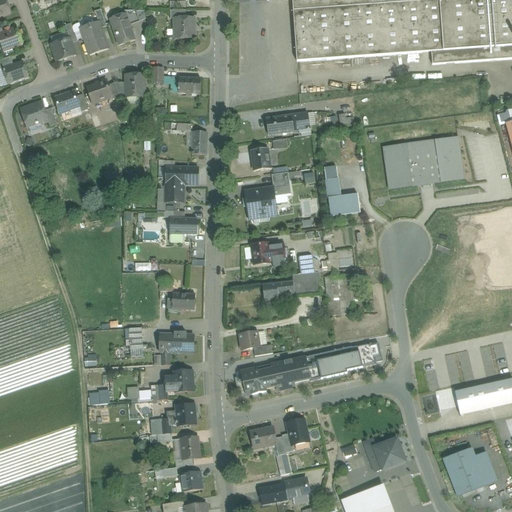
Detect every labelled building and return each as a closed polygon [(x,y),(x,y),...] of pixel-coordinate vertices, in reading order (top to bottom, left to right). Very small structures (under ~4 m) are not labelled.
[(0,0),(0,16),(10,13),(5,0),(0,0)] [(511,0),(292,0),(297,62),(431,52),(432,65),(511,59),(511,0)] [(99,23),(101,29),(107,27),(101,10),(95,12),(94,12),(95,14),(96,14),(99,23)] [(186,11),(170,11),(170,20),(174,19),(186,19),(186,11)] [(148,12),(124,12),(125,15),(126,15),(130,26),(147,20),(148,12)] [(125,15),(118,18),(119,21),(111,23),(119,46),(135,41),(130,26),(126,15),(125,15)] [(186,19),(174,19),(175,40),(195,39),(194,19),(186,19)] [(99,23),(81,29),(85,40),(90,55),(108,49),(101,29),(99,23)] [(71,43),(77,41),(72,27),(71,24),(65,26),(69,39),(70,39),(71,43)] [(85,40),(81,29),(79,24),(72,27),(77,41),(78,43),(85,40)] [(3,33),(0,34),(0,42),(4,52),(22,46),(16,29),(3,33)] [(70,39),(69,39),(51,45),(57,62),(76,56),(71,43),(70,39)] [(11,57),(0,60),(0,70),(2,70),(2,69),(13,65),(11,57)] [(13,65),(2,69),(2,70),(8,85),(28,78),(23,62),(13,65)] [(164,69),(152,68),(152,84),(163,85),(164,69)] [(144,76),(126,76),(126,83),(127,97),(145,97),(144,76)] [(201,79),(172,78),(171,93),(200,95),(201,79)] [(106,81),(97,84),(97,86),(88,89),(93,104),(111,98),(112,97),(108,86),(106,81)] [(126,83),(115,84),(120,98),(127,97),(126,83)] [(115,84),(108,86),(112,97),(111,98),(112,100),(120,98),(115,84)] [(74,92),(55,99),(60,114),(79,108),(76,97),(74,92)] [(83,95),(76,97),(79,108),(80,113),(88,110),(83,95)] [(42,103),(22,110),(29,129),(48,122),(49,122),(45,111),(42,103)] [(57,126),(52,109),(45,111),(49,122),(48,122),(50,129),(57,126)] [(307,114),(292,116),(294,133),(300,132),(301,137),(310,136),(311,136),(307,114)] [(345,115),(338,116),(341,130),(347,128),(345,115)] [(292,116),(266,120),(269,136),(294,133),(292,116)] [(174,132),(174,125),(165,124),(164,131),(174,132)] [(191,126),(174,125),(174,132),(188,133),(191,133),(191,126)] [(207,134),(193,133),(192,147),(192,155),(206,156),(207,134)] [(384,149),(390,190),(463,180),(458,139),(384,149)] [(286,140),(273,142),(274,150),(288,148),(286,140)] [(268,150),(251,152),(254,172),(271,170),(268,150)] [(175,162),(164,161),(164,176),(166,176),(166,169),(175,169),(175,162)] [(175,169),(166,169),(166,176),(166,203),(180,203),(183,203),(184,186),(198,186),(199,169),(175,169)] [(314,172),(305,174),(307,184),(316,183),(314,172)] [(288,173),(272,176),(274,190),(290,188),(288,173)] [(290,188),(274,190),(275,197),(291,195),(290,188)] [(274,190),(245,194),(246,200),(243,200),(244,208),(247,207),(249,220),(259,219),(259,216),(277,214),(275,197),(274,190)] [(328,199),(331,217),(360,213),(358,196),(328,199)] [(180,203),(166,203),(165,212),(174,213),(180,213),(180,203)] [(174,219),(171,219),(170,235),(182,235),(197,236),(197,220),(185,220),(174,219)] [(268,248),(268,245),(252,247),(254,266),(284,262),(282,246),(268,248)] [(324,271),(338,272),(338,254),(329,253),(329,262),(324,261),(324,271)] [(313,257),(299,259),(301,275),(315,274),(313,257)] [(301,275),(292,276),(293,282),(294,295),(295,298),(321,295),(318,273),(315,274),(301,275)] [(344,277),(325,278),(329,317),(359,314),(355,276),(344,277)] [(172,281),(161,280),(160,292),(172,293),(172,281)] [(293,282),(263,286),(264,302),(279,300),(278,296),(294,295),(293,282)] [(195,295),(173,294),(173,301),(169,301),(168,302),(168,309),(172,310),(195,311),(195,295)] [(142,329),(129,330),(129,344),(143,343),(142,329)] [(257,332),(239,335),(242,351),(254,349),(260,348),(257,332)] [(183,334),(174,333),(174,336),(160,336),(162,336),(162,352),(159,352),(159,353),(162,353),(169,353),(194,354),(194,337),(183,336),(183,334)] [(352,348),(328,354),(333,377),(347,374),(347,372),(376,365),(375,363),(382,362),(381,356),(381,357),(378,344),(371,346),(371,344),(352,349),(352,348)] [(260,348),(254,349),(255,358),(273,355),(271,346),(260,348)] [(86,366),(97,365),(97,356),(86,356),(86,366)] [(305,358),(241,373),(242,379),(236,380),(239,394),(245,392),(246,397),(266,393),(266,390),(276,388),(277,390),(294,386),(294,384),(310,380),(305,358)] [(191,372),(173,373),(174,381),(165,381),(166,386),(167,386),(167,393),(175,393),(175,394),(194,393),(193,384),(192,384),(191,372)] [(511,381),(455,394),(461,417),(511,405),(511,381)] [(159,386),(151,387),(152,402),(160,401),(160,402),(159,386)] [(166,386),(159,386),(160,402),(168,401),(167,393),(167,386),(166,386)] [(137,391),(129,392),(129,400),(138,400),(137,391)] [(109,393),(99,394),(100,405),(110,404),(109,393)] [(99,394),(89,395),(90,406),(100,405),(99,394)] [(195,405),(176,406),(178,428),(195,426),(194,414),(196,414),(195,405)] [(162,421),(163,436),(171,435),(170,420),(162,421)] [(162,421),(152,422),(153,437),(157,436),(163,436),(162,421)] [(304,421),(287,425),(289,435),(292,446),(302,444),(301,441),(308,440),(304,421)] [(273,428),(250,433),(254,451),(276,446),(277,446),(275,440),(273,428)] [(163,436),(157,436),(158,443),(172,442),(171,435),(163,436)] [(289,435),(282,437),(282,438),(286,454),(294,452),(292,446),(289,435)] [(198,438),(182,440),(184,452),(181,452),(182,461),(182,462),(193,460),(200,460),(198,438)] [(282,438),(275,440),(277,446),(276,446),(278,457),(286,455),(286,454),(282,438)] [(397,441),(375,449),(384,471),(405,463),(397,441)] [(355,445),(343,449),(345,457),(358,453),(355,445)] [(472,449),(443,460),(457,498),(497,483),(486,454),(475,458),(472,449)] [(182,461),(175,462),(176,469),(194,466),(193,460),(182,462),(182,461)] [(176,469),(164,471),(165,479),(178,477),(176,469)] [(165,479),(164,471),(154,472),(156,480),(165,479)] [(199,473),(182,476),(183,484),(184,493),(202,491),(199,473)] [(304,481),(259,490),(262,506),(307,498),(307,497),(305,484),(304,481)] [(389,511),(380,487),(345,501),(349,511),(389,511)] [(178,511),(177,503),(162,506),(163,511),(178,511)]
